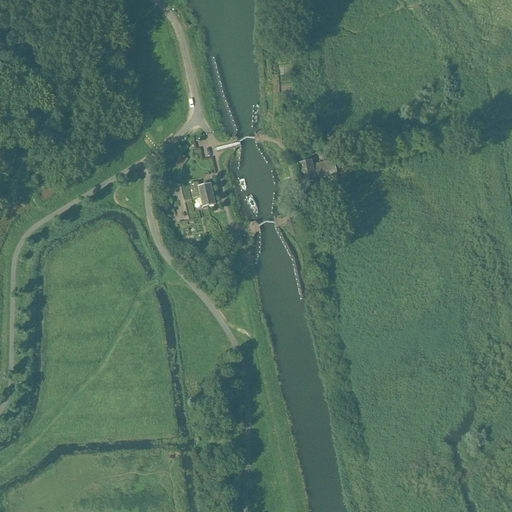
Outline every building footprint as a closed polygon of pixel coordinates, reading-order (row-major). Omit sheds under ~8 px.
[(181,169),(188,159),(181,154),(174,164),(181,169)] [(313,162),(300,164),(304,185),(317,182),(316,180),(337,175),(337,174),(335,166),(334,164),(334,162),(332,162),(331,162),(330,162),(328,163),(318,165),(314,166),(313,162)] [(210,186),(199,188),(198,182),(190,184),(193,199),(201,197),(203,207),(215,205),(210,186)] [(287,220),(292,236),(297,234),(293,219),(287,220)] [(240,231),(230,234),(234,249),(243,247),(240,231)]
